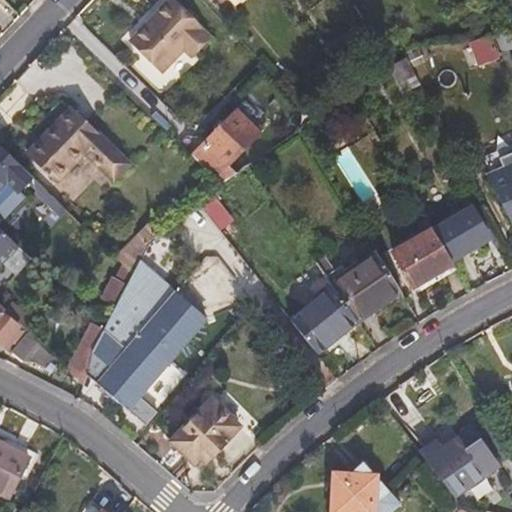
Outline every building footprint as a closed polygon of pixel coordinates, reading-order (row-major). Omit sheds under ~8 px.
[(157,17),(131,44),(161,75),(183,54),(189,60),(209,41),(167,0),(162,0),(151,11),(157,17)] [(322,53),(328,60),(338,73),(368,49),(353,30),(322,53)] [(492,33),(468,37),(481,70),(504,61),(492,33)] [(316,45),(294,62),(305,77),(328,60),(322,53),(316,45)] [(246,101),(190,151),(222,182),(237,171),(229,160),(267,124),(246,101)] [(75,106),(29,154),(58,182),(87,151),(101,164),(118,147),(75,106)] [(284,122),(292,132),(296,129),(308,118),(299,108),(284,122)] [(0,192),(7,186),(19,197),(36,180),(0,145),(0,192)] [(511,165),(486,177),(510,224),(511,223),(511,165)] [(0,192),(0,193),(11,205),(19,197),(7,186),(0,192)] [(432,234),(451,267),(491,244),(473,211),(432,234)] [(0,264),(19,244),(0,226),(0,264)] [(392,257),(412,292),(452,270),(451,267),(432,234),(392,257)] [(139,237),(125,265),(133,273),(140,259),(149,243),(139,237)] [(331,288),(356,323),(401,291),(375,252),(347,273),(339,262),(328,270),(321,259),(315,264),(331,288)] [(103,329),(94,348),(89,375),(118,398),(146,424),(159,411),(144,396),(210,318),(140,259),(133,273),(103,329)] [(288,320),(313,353),(356,323),(331,288),(288,320)] [(13,301),(5,309),(18,321),(26,330),(34,322),(13,301)] [(0,341),(1,342),(4,340),(8,345),(21,333),(16,328),(18,326),(4,310),(5,309),(0,303),(0,341)] [(93,324),(74,368),(89,375),(94,348),(103,329),(93,324)] [(29,332),(15,347),(41,370),(55,355),(29,332)] [(212,402),(173,444),(196,465),(205,456),(210,461),(240,428),(212,402)] [(458,430),(472,451),(479,447),(471,434),(488,424),(483,415),(458,430)] [(471,434),(479,447),(472,451),(477,459),(501,445),(488,424),(471,434)] [(401,442),(416,462),(424,457),(408,436),(401,442)] [(1,443),(31,458),(25,468),(32,471),(41,454),(5,437),(1,443)] [(0,494),(10,499),(25,468),(31,458),(1,443),(0,444),(0,494)] [(393,511),(399,508),(396,504),(399,501),(368,462),(357,470),(336,470),(333,511),(393,511)] [(86,511),(110,511),(95,500),(86,511)]
